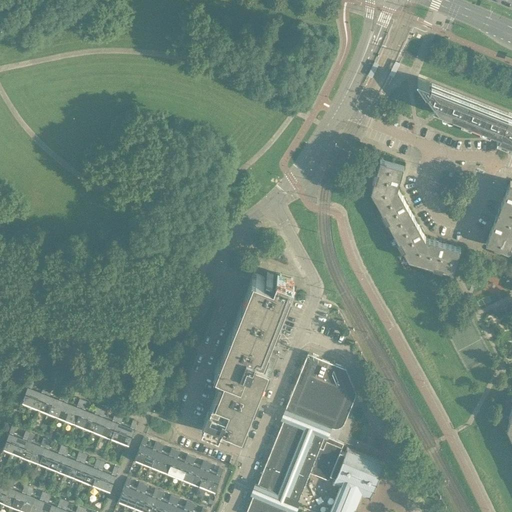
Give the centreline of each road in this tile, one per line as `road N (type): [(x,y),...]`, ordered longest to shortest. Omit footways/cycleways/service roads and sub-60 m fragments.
road 1 (residential): [(251,457),(180,424),(234,285),(230,270),(212,264)]
road 2 (residential): [(0,334),(175,324),(191,313),(212,264)]
road 3 (residential): [(414,511),(420,502),(352,353),(301,333)]
road 4 (residential): [(431,148),(420,182),(442,221),(458,224),(473,214),(496,158)]
road 5 (residential): [(301,333),(315,283),(271,203)]
road 6 (residential): [(251,457),(301,333)]
